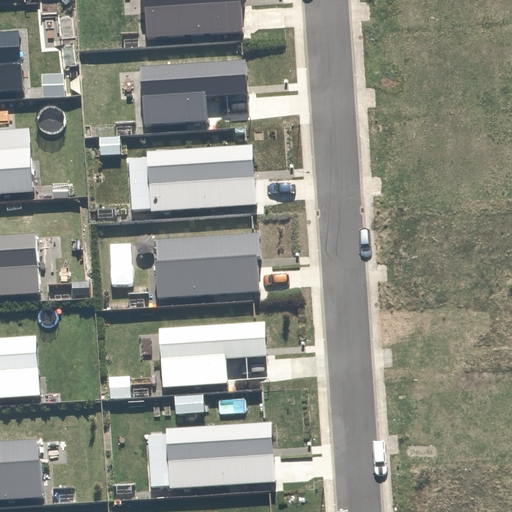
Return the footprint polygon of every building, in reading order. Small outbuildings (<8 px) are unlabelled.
[(246,9),(245,0),(142,0),(144,16),(147,16),(149,42),(245,36),(243,10),(246,9)] [(0,95),(25,94),(21,36),(0,36),(0,95)] [(249,98),(247,63),(142,71),(146,129),(209,125),(208,101),(249,98)] [(0,197),(35,196),(31,131),(0,133),(0,197)] [(258,209),(254,149),(149,155),(153,215),(258,209)] [(263,261),(261,236),(158,243),(160,265),(157,266),(159,302),(261,296),(259,261),(263,261)] [(0,299),(42,297),(37,237),(0,239),(0,299)] [(269,359),(267,325),(161,332),(164,391),(228,387),(227,363),(269,359)] [(0,401),(42,399),(37,339),(0,341),(0,401)] [(278,486),(273,425),(168,432),(172,492),(278,486)] [(41,465),(39,442),(0,444),(0,503),(45,501),(43,465),(41,465)]
